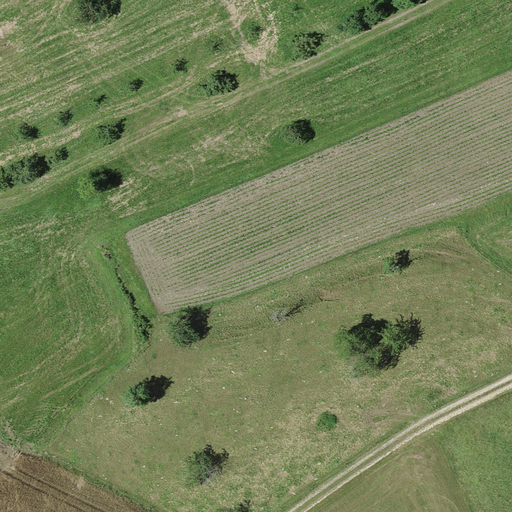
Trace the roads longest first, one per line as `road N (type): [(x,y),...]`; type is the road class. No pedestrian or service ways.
road 1 (track): [(511,380),(428,423),(298,511)]
road 2 (track): [(440,0),(285,74)]
